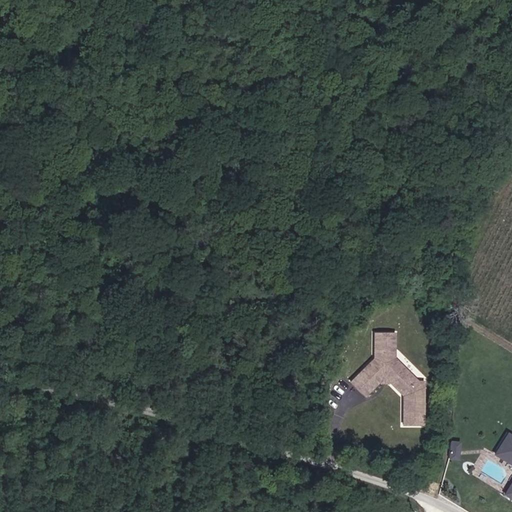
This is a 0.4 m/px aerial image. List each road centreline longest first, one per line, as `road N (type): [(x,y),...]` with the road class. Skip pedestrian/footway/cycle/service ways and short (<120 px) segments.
road 1 (track): [(212,434),(201,385),(87,278),(65,192),(71,102),(123,0)]
road 2 (unclassified): [(0,379),(416,492),(458,511)]
